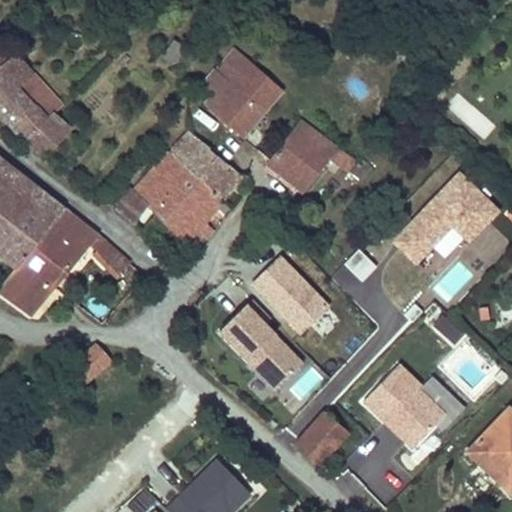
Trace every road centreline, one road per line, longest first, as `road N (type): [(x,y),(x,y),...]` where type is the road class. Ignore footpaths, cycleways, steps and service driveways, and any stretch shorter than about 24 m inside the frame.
road 1 (unclassified): [(151,332),(357,511)]
road 2 (residential): [(0,147),(157,272),(165,297),(151,332)]
road 3 (unclassified): [(0,322),(38,332),(151,332)]
